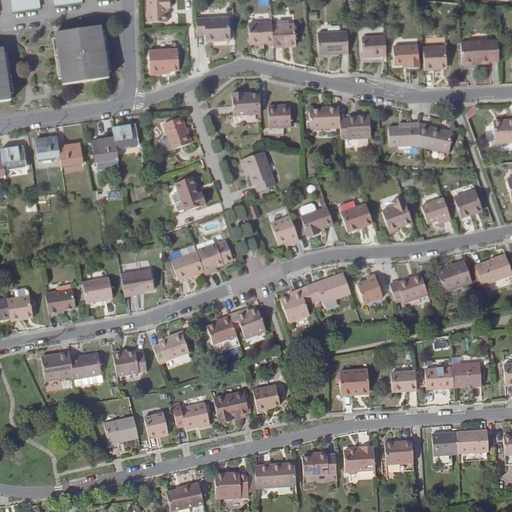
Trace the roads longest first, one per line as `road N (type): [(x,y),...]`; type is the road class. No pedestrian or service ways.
road 1 (residential): [(0,347),(140,319),(317,256),(511,229)]
road 2 (residential): [(511,411),(342,426),(54,491),(0,488)]
road 3 (residential): [(511,91),(383,95),(233,66),(188,83)]
road 4 (residential): [(188,83),(234,207)]
road 5 (residential): [(124,103),(0,123)]
